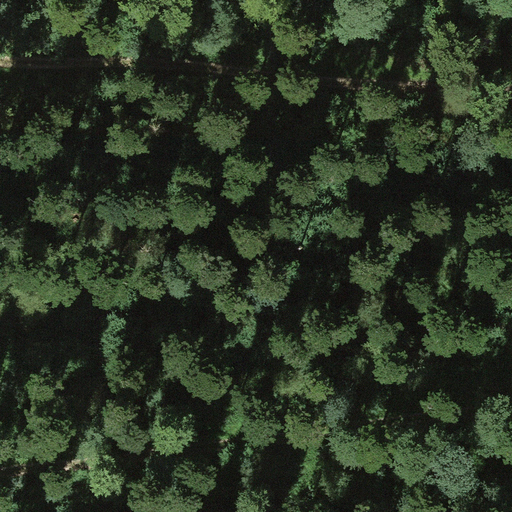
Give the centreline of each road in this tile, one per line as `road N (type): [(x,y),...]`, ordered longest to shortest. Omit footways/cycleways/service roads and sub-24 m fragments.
road 1 (track): [(0,466),(259,445),(511,407)]
road 2 (track): [(511,92),(157,64),(0,62)]
